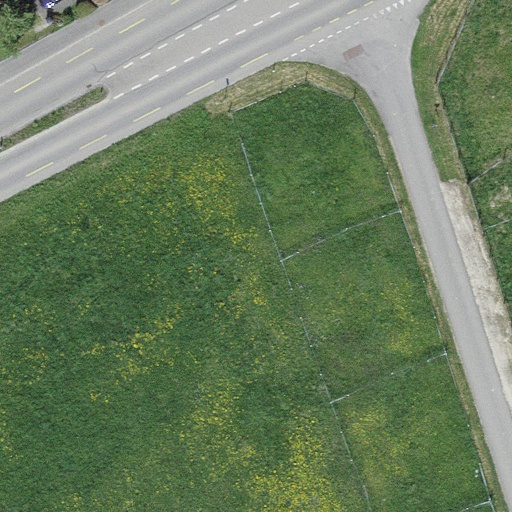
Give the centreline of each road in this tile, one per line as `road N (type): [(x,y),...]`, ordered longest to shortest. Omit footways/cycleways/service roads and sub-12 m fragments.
road 1 (residential): [(369,0),(511,437)]
road 2 (primary): [(281,0),(0,149)]
